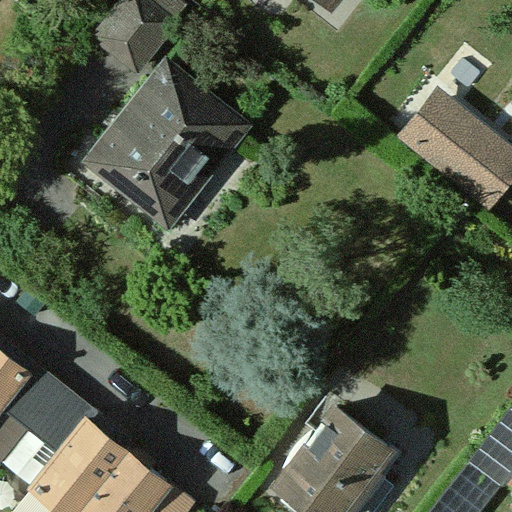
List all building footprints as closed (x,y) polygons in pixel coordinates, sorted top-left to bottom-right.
[(182,0),(118,0),(92,33),(112,49),(135,67),(186,3),(182,0)] [(252,119),(165,50),(80,156),(167,225),(252,119)] [(511,176),(511,141),(439,82),(399,133),(488,205),(511,176)] [(30,425),(64,381),(0,330),(0,402),(1,401),(30,425)] [(63,511),(69,511),(128,444),(134,437),(64,381),(30,425),(54,444),(25,481),(63,511)] [(332,394),(270,476),(318,511),(338,511),(393,440),(332,394)] [(128,444),(69,511),(181,511),(194,496),(128,444)]
